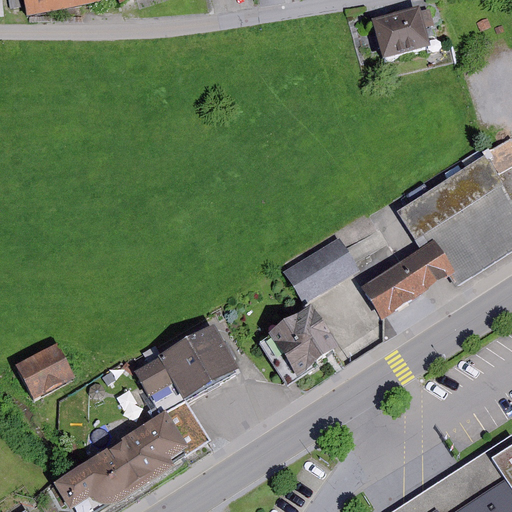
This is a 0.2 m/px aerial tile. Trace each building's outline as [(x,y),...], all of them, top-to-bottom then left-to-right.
[(27,0),(31,17),(112,0),(27,0)] [(422,6),(373,21),(385,63),(435,48),(422,6)] [(511,253),(511,141),(511,140),(397,213),(420,248),(434,240),(458,276),(452,280),(457,289),(511,253)] [(420,248),(361,288),(384,324),(452,280),(458,276),(434,240),(420,248)] [(340,241),(285,274),(304,307),(359,274),(340,241)] [(310,309),(268,336),(296,380),(338,353),(310,309)] [(224,334),(144,381),(159,406),(186,390),(198,409),(250,378),(224,334)] [(66,351),(22,374),(41,410),(84,387),(66,351)] [(185,407),(56,491),(69,511),(102,511),(209,442),(185,407)] [(511,511),(511,442),(402,511),(511,511)]
